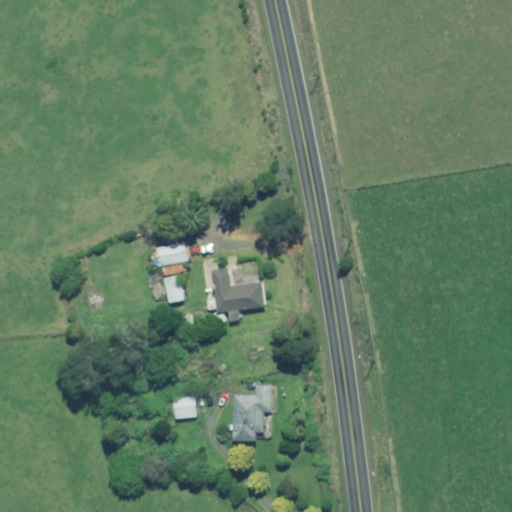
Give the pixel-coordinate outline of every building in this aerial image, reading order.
[(196,260),(192,241),(164,248),(168,266),(196,260)] [(264,278),(263,264),(220,269),(225,311),(236,310),(237,320),(248,319),(247,309),(272,306),(269,278),(264,278)] [(192,299),(187,274),(172,278),(177,302),(192,299)] [(186,317),(187,327),(233,323),(232,313),(186,317)] [(242,394),(240,439),(266,440),(266,437),(279,437),(280,410),(281,385),(262,384),(262,395),(242,394)] [(204,416),(203,395),(182,396),(183,418),(204,416)]
